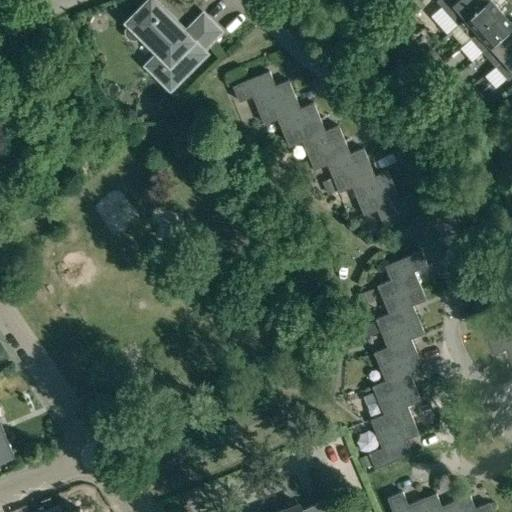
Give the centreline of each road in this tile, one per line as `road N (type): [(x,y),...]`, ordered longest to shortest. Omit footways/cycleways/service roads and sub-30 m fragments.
road 1 (residential): [(451,356),(453,231),(439,189),(412,154),(246,0)]
road 2 (residential): [(100,455),(0,306)]
